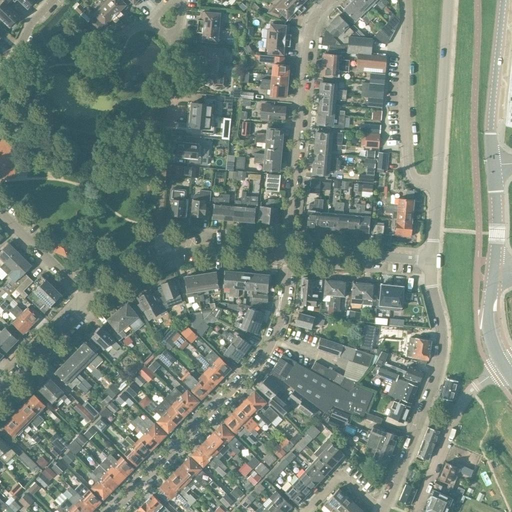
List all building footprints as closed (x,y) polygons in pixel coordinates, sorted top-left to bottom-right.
[(19,17),(9,8),(13,3),(10,0),(0,0),(0,17),(10,27),(11,26),(12,27),(16,23),(15,22),(19,17)] [(10,0),(13,3),(16,0),(19,0),(28,8),(32,4),(33,5),(37,1),(36,0),(10,0)] [(128,6),(121,0),(100,0),(103,2),(120,19),(124,15),(121,12),(128,6)] [(302,13),(289,0),(280,0),(267,13),(279,18),(282,14),(288,20),(295,14),(297,17),(302,13)] [(303,6),(309,0),(289,0),(302,13),(306,8),(303,6)] [(366,10),(370,6),(364,0),(354,0),(352,2),(370,21),(374,17),(366,10)] [(385,6),(378,0),(364,0),(370,6),(374,2),(382,10),(385,6)] [(120,19),(103,2),(96,9),(97,11),(94,14),(95,15),(89,20),(98,29),(103,24),(107,27),(113,21),(115,24),(120,19)] [(370,21),(352,2),(349,5),(348,5),(344,9),(345,9),(344,10),(355,21),(359,17),(367,24),(370,21)] [(85,10),(80,5),(75,9),(81,15),(85,10)] [(221,28),(222,18),(220,18),(220,13),(202,12),(201,20),(198,20),(197,26),(221,28)] [(394,31),(400,21),(393,14),(387,23),(394,31)] [(347,37),(349,35),(348,34),(353,30),(339,16),(337,16),(334,18),(334,20),(331,23),(332,24),(327,29),(325,36),(324,45),(334,46),(349,47),(348,53),(358,53),(371,55),(372,39),(361,38),(348,37),(348,45),(341,44),(334,37),(340,31),(341,31),(347,37)] [(389,40),(394,31),(387,23),(380,31),(389,40)] [(287,34),(288,25),(270,24),(270,29),(267,29),(266,38),(290,41),(291,34),(287,34)] [(220,38),(221,28),(197,26),(197,32),(200,32),(199,41),(217,43),(218,38),(220,38)] [(389,40),(380,31),(372,39),(387,45),(389,40)] [(285,55),(286,46),(290,47),(290,41),(266,38),(266,48),(268,48),(268,53),(285,55)] [(223,64),(224,54),(221,54),(222,49),(204,47),(203,56),(199,56),(199,62),(223,64)] [(339,61),(339,55),(324,53),(324,54),(323,55),(323,59),(324,60),(323,64),(349,67),(349,62),(339,61)] [(384,72),(386,56),(371,55),(358,53),(357,68),(360,70),(384,72)] [(290,67),(289,66),(289,65),(284,65),(284,57),(259,55),(259,62),(270,63),(273,65),(273,70),(268,70),(267,75),(273,75),(289,77),(288,76),(288,72),(289,71),(290,67)] [(225,86),(226,73),(222,73),(223,64),(199,62),(198,68),(202,68),(201,77),(214,78),(213,85),(225,86)] [(348,72),(349,67),(323,64),(323,69),(322,70),(321,73),(322,74),(322,75),(337,77),(338,71),(348,72)] [(384,84),(385,74),(370,73),(369,83),(384,84)] [(288,81),(289,77),(273,75),(272,81),(261,79),(261,84),(287,86),(287,82),(288,81)] [(336,89),(337,84),(322,83),(320,84),(320,88),(321,89),(320,93),(346,95),(347,90),(336,89)] [(383,98),(384,84),(369,83),(368,97),(383,98)] [(286,91),(287,86),(261,84),(260,89),(271,90),(271,96),(286,97),(286,96),(287,96),(287,91),(286,91)] [(346,100),(346,95),(320,93),(320,98),(319,99),(319,103),(335,105),(335,99),(346,100)] [(191,102),(190,114),(215,117),(217,99),(204,97),(203,104),(191,102)] [(382,108),(383,98),(368,97),(367,106),(382,108)] [(340,105),(335,105),(319,103),(318,108),(319,109),(319,114),(345,116),(345,111),(340,111),(340,105)] [(262,105),(261,120),(269,121),(269,118),(285,120),(286,107),(270,106),(270,105),(262,105)] [(380,119),(381,111),(373,110),(372,118),(380,119)] [(190,114),(189,126),(201,128),(200,134),(213,135),(215,117),(190,114)] [(344,121),(345,116),(319,114),(318,118),(317,119),(317,123),(318,124),(333,126),(333,120),(344,121)] [(379,134),(380,125),(366,124),(365,132),(379,134)] [(283,136),(284,130),(283,130),(283,129),(268,128),(267,134),(256,133),(256,137),(282,140),(282,135),(283,136)] [(316,138),(316,143),(342,145),(343,133),(331,132),(331,133),(317,132),(316,133),(316,137),(316,138)] [(379,134),(368,133),(368,140),(365,140),(365,147),(378,148),(379,134)] [(281,144),(282,140),(256,137),(255,142),(266,143),(265,148),(282,150),(283,144),(281,144)] [(177,142),(176,156),(188,157),(187,163),(200,164),(202,145),(177,142)] [(341,150),(342,145),(316,143),(316,147),(315,148),(314,153),(330,155),(331,149),(341,150)] [(281,156),(282,150),(265,148),(265,154),(254,153),(254,158),(280,160),(280,156),(281,156)] [(385,169),(386,153),(379,152),(377,172),(383,172),(383,169),(385,169)] [(330,160),(330,155),(314,153),(314,158),(314,159),(314,163),(340,166),(340,161),(330,160)] [(279,165),(280,160),(254,158),(253,163),(264,164),(264,170),(279,171),(279,170),(280,170),(281,165),(279,165)] [(374,168),(375,159),(364,159),(364,167),(374,168)] [(339,171),(340,166),(314,163),(314,168),(313,168),(312,172),(313,173),(313,174),(328,175),(329,169),(339,171)] [(181,176),(182,166),(172,165),(170,175),(181,176)] [(247,181),(247,172),(237,171),(237,180),(247,181)] [(278,191),(280,176),(267,175),(266,190),(278,191)] [(320,190),(321,182),(311,181),(311,189),(320,190)] [(183,216),(185,190),(171,189),(170,200),(172,200),(170,215),(183,216)] [(204,217),(205,203),(209,203),(210,191),(200,190),(199,194),(198,194),(194,195),(193,196),(193,200),(192,200),(191,216),(192,216),(193,217),(197,218),(198,216),(204,217)] [(412,210),(414,191),(408,190),(407,199),(399,198),(398,204),(390,203),(391,198),(387,198),(386,208),(412,210)] [(243,221),(246,196),(246,192),(242,191),(241,201),(235,200),(234,206),(233,221),(238,221),(238,220),(243,221)] [(223,219),(225,194),(221,194),(220,198),(212,197),(212,205),(213,205),(212,219),(217,219),(223,219)] [(233,221),(234,206),(228,205),(230,195),(225,194),(223,219),(228,220),(233,221)] [(254,223),(255,209),(256,209),(257,202),(249,202),(250,196),(246,196),(243,221),(249,221),(248,222),(254,223)] [(275,223),(276,208),(273,208),(274,199),(268,199),(267,207),(264,207),(262,222),(264,222),(265,224),(267,224),(269,222),(275,223)] [(316,228),(319,199),(315,199),(314,204),(309,204),(309,211),(308,211),(308,217),(307,217),(306,224),(307,224),(307,227),(316,228)] [(326,229),(328,214),(322,213),(323,200),(319,199),(316,228),(316,227),(320,228),(321,229),(326,229)] [(337,229),(339,203),(335,203),(334,215),(328,214),(326,229),(332,230),(333,229),(337,229)] [(347,231),(349,216),(343,216),(344,203),(339,203),(337,229),(341,230),(342,231),(347,231)] [(358,231),(360,205),(356,205),(355,210),(349,210),(349,216),(347,231),(353,232),(354,231),(358,231)] [(368,233),(370,212),(364,211),(364,205),(360,205),(358,231),(362,232),(363,233),(368,233)] [(411,221),(412,210),(386,208),(386,212),(393,213),(393,219),(411,221)] [(383,234),(384,223),(377,222),(377,219),(372,219),(371,233),(383,234)] [(410,237),(411,221),(393,219),(391,232),(388,232),(388,235),(410,237)] [(58,238),(52,250),(53,250),(56,251),(66,256),(72,244),(58,238)] [(0,258),(4,262),(15,251),(8,243),(0,251),(0,258)] [(0,267),(8,275),(23,259),(15,251),(4,262),(0,266),(0,267)] [(16,290),(28,277),(24,273),(31,266),(23,259),(8,275),(12,279),(3,289),(10,296),(16,290)] [(233,297),(235,273),(230,273),(230,272),(226,271),(225,272),(223,286),(229,287),(228,301),(232,301),(233,297)] [(218,287),(215,273),(214,272),(210,272),(209,274),(205,274),(208,294),(213,293),(212,288),(218,287)] [(244,288),(246,273),(239,272),(239,274),(235,273),(233,297),(237,297),(238,287),(244,288)] [(208,294),(205,274),(203,273),(200,274),(199,275),(195,276),(199,301),(205,300),(204,295),(208,294)] [(257,301),(258,289),(257,289),(257,288),(255,288),(256,275),(252,274),(252,273),(246,273),(244,288),(252,289),(251,306),(265,309),(266,302),(257,301)] [(268,290),(268,282),(270,282),(270,274),(256,273),(256,275),(255,288),(257,288),(257,289),(258,289),(257,301),(266,302),(266,301),(267,301),(268,295),(267,295),(267,290),(268,290)] [(60,294),(40,275),(35,281),(40,286),(29,297),(44,312),(60,295),(60,294)] [(185,277),(185,278),(188,297),(194,296),(195,302),(199,301),(195,276),(190,277),(189,276),(185,276),(185,277)] [(24,291),(33,281),(28,277),(16,290),(24,298),(28,295),(24,291)] [(312,291),(313,280),(307,279),(308,278),(302,277),(300,294),(316,295),(316,291),(312,291)] [(332,315),(335,280),(325,279),(323,295),(329,296),(327,314),(332,315)] [(181,301),(173,280),(161,284),(167,299),(175,296),(177,303),(181,301)] [(335,280),(332,315),(346,318),(347,313),(347,310),(338,310),(340,297),(345,297),(348,297),(348,292),(345,292),(346,281),(335,280)] [(362,299),(363,283),(352,282),(351,298),(362,299)] [(361,305),(376,306),(378,284),(363,283),(362,299),(361,305)] [(381,284),(378,309),(390,310),(392,285),(381,284)] [(392,285),(390,310),(401,311),(403,287),(392,285)] [(167,312),(162,301),(158,303),(151,290),(144,294),(142,293),(139,295),(139,297),(137,298),(149,320),(160,313),(161,315),(167,312)] [(315,306),(316,296),(316,295),(321,296),(321,292),(316,291),(316,295),(300,294),(299,305),(315,306)] [(9,304),(14,299),(10,296),(5,301),(9,304)] [(0,313),(9,304),(5,301),(0,305),(0,313)] [(119,311),(118,312),(128,324),(133,330),(139,325),(142,322),(127,304),(128,304),(123,308),(121,307),(119,309),(119,311)] [(238,304),(236,308),(243,310),(244,310),(247,311),(244,318),(261,324),(262,319),(262,318),(263,313),(255,310),(255,309),(255,307),(245,305),(238,304)] [(38,318),(27,307),(23,312),(16,306),(13,308),(30,326),(38,318)] [(219,320),(222,309),(216,307),(211,312),(209,314),(213,317),(219,320)] [(30,326),(13,308),(10,312),(17,318),(12,323),(23,333),(30,326)] [(200,324),(195,309),(188,311),(193,330),(200,324)] [(350,311),(348,318),(358,320),(360,312),(350,311)] [(122,329),(128,324),(118,312),(117,312),(116,312),(113,315),(112,316),(108,320),(109,320),(124,338),(127,335),(122,329)] [(323,326),(324,321),(326,321),(328,316),(315,313),(314,318),(299,314),(297,319),(296,319),(295,322),(296,323),(296,325),(310,329),(312,323),(323,326)] [(205,325),(213,317),(209,314),(201,322),(205,325)] [(259,329),(261,324),(244,318),(242,324),(238,323),(237,326),(237,327),(237,328),(246,333),(248,330),(256,333),(257,329),(259,329)] [(208,327),(205,325),(201,322),(200,324),(193,330),(200,337),(208,327)] [(370,350),(375,326),(364,324),(359,348),(370,350)] [(17,339),(5,328),(1,332),(0,331),(0,338),(9,347),(17,339)] [(92,337),(90,339),(99,348),(101,345),(105,349),(109,344),(116,351),(120,346),(101,328),(100,329),(97,331),(96,331),(93,334),(93,336),(92,337)] [(192,334),(186,329),(182,334),(187,339),(192,334)] [(230,333),(225,339),(231,344),(244,353),(247,349),(247,347),(250,343),(243,338),(244,337),(234,332),(232,335),(230,333)] [(177,346),(184,338),(178,333),(172,340),(177,346)] [(133,342),(129,337),(123,341),(128,346),(133,342)] [(408,347),(406,356),(417,358),(416,361),(425,365),(427,360),(428,358),(428,353),(431,341),(410,337),(410,340),(409,342),(408,345),(408,347)] [(9,347),(0,338),(0,352),(2,354),(9,347)] [(371,355),(320,338),(316,350),(368,366),(371,355)] [(170,339),(164,345),(168,349),(174,343),(170,339)] [(103,361),(86,343),(85,344),(84,343),(81,347),(81,348),(78,351),(96,368),(103,361)] [(244,353),(231,344),(226,349),(223,347),(220,351),(228,357),(230,356),(237,361),(239,357),(241,357),(244,353)] [(211,350),(204,358),(223,376),(226,372),(227,372),(229,370),(229,369),(230,368),(211,350)] [(96,368),(78,351),(71,358),(81,369),(85,365),(92,371),(96,368)] [(173,358),(166,351),(159,358),(166,365),(173,358)] [(383,368),(387,354),(382,352),(375,365),(383,368)] [(282,354),(273,369),(275,370),(273,373),(325,411),(332,404),(363,417),(373,393),(355,387),(357,382),(358,381),(343,376),(328,368),(328,369),(315,361),(309,370),(296,363),(296,362),(282,354)] [(223,376),(204,358),(201,355),(198,358),(204,364),(199,369),(204,373),(215,383),(223,376)] [(77,373),(81,369),(71,358),(63,366),(84,386),(87,383),(77,373)] [(154,373),(161,365),(156,360),(149,368),(154,373)] [(89,390),(84,386),(63,366),(60,369),(59,368),(56,372),(56,373),(72,389),(76,385),(85,394),(89,390)] [(148,381),(154,375),(145,366),(139,373),(148,381)] [(390,372),(398,375),(418,383),(423,371),(409,366),(406,373),(397,369),(398,368),(392,366),(390,372)] [(398,375),(390,372),(380,368),(378,374),(393,380),(396,381),(397,379),(398,375)] [(215,383),(204,373),(200,377),(193,369),(189,373),(208,391),(215,383)] [(208,391),(189,373),(186,376),(189,380),(185,384),(200,399),(201,397),(203,397),(204,396),(204,394),(208,391)] [(144,381),(138,375),(132,380),(139,387),(144,381)] [(275,395),(280,389),(267,377),(258,387),(272,399),(269,403),(276,409),(283,402),(275,395)] [(120,390),(128,382),(124,378),(115,386),(120,390)] [(447,378),(441,397),(452,400),(457,381),(447,378)] [(67,397),(49,379),(48,380),(48,381),(46,384),(44,384),(41,387),(41,389),(40,390),(42,392),(43,393),(43,392),(57,405),(62,400),(63,401),(67,397)] [(393,380),(388,394),(398,398),(411,403),(417,387),(404,382),(397,379),(396,381),(393,380)] [(119,391),(112,384),(105,391),(113,398),(119,391)] [(133,398),(140,391),(133,385),(126,392),(133,398)] [(197,401),(186,391),(182,395),(175,388),(171,391),(190,409),(193,405),(194,406),(196,404),(196,403),(197,401)] [(190,409),(171,391),(164,399),(182,417),(190,409)] [(316,408),(293,391),(289,396),(299,404),(296,407),(309,417),(316,408)] [(278,415),(270,407),(265,411),(261,407),(265,402),(254,392),(253,393),(252,393),(250,394),(250,396),(247,399),(265,418),(271,423),(278,415)] [(45,406),(34,395),(31,399),(30,398),(26,402),(39,415),(44,410),(42,409),(45,406)] [(121,406),(128,399),(123,395),(116,402),(121,406)] [(105,406),(112,399),(108,396),(102,403),(105,406)] [(154,400),(152,402),(156,406),(175,424),(182,417),(164,399),(158,404),(154,400)] [(247,399),(239,407),(258,425),(262,420),(268,426),(271,423),(265,418),(257,410),(247,399)] [(175,424),(156,406),(152,402),(151,401),(146,405),(152,411),(153,410),(161,417),(157,421),(168,432),(169,431),(170,431),(171,429),(171,428),(175,424)] [(403,422),(409,407),(393,401),(388,416),(403,422)] [(22,408),(19,411),(29,421),(31,423),(34,420),(39,415),(26,402),(21,407),(22,408)] [(98,413),(87,402),(83,406),(94,417),(98,413)] [(282,415),(289,407),(283,402),(276,409),(282,415)] [(118,409),(112,403),(107,407),(114,414),(118,409)] [(93,418),(78,404),(74,408),(85,419),(84,420),(87,424),(93,418)] [(239,407),(232,415),(243,425),(250,433),(255,437),(257,434),(253,430),(258,425),(239,407)] [(333,408),(330,416),(342,421),(345,422),(348,415),(345,413),(333,408)] [(29,421),(19,411),(16,414),(15,413),(11,418),(24,431),(28,426),(27,424),(29,421)] [(51,411),(48,414),(54,420),(57,417),(51,411)] [(380,425),(382,419),(367,413),(365,419),(380,425)] [(250,433),(232,415),(229,418),(227,418),(225,420),(225,421),(224,422),(240,437),(244,433),(247,436),(250,433)] [(165,435),(146,417),(142,421),(137,416),(134,420),(157,442),(161,439),(162,439),(164,437),(164,436),(165,435)] [(24,431),(11,418),(6,422),(7,423),(4,426),(14,437),(17,434),(19,436),(24,431)] [(108,425),(101,418),(94,424),(102,432),(108,425)] [(338,428),(340,422),(329,418),(327,424),(338,428)] [(157,442),(134,420),(130,423),(143,435),(139,439),(150,450),(157,442)] [(237,440),(222,425),(221,426),(219,426),(218,427),(218,429),(214,433),(233,451),(236,448),(233,444),(237,440)] [(371,433),(373,434),(374,434),(381,437),(380,439),(386,441),(385,443),(394,446),(398,436),(384,431),(385,429),(374,425),(371,433)] [(428,459),(434,443),(433,442),(438,431),(427,427),(415,459),(422,462),(424,457),(428,459)] [(67,433),(63,437),(67,442),(71,437),(67,433)] [(233,451),(214,433),(207,440),(222,455),(226,451),(230,454),(233,451)] [(294,445),(302,437),(297,433),(289,441),(294,445)] [(394,446),(385,443),(386,441),(380,439),(381,437),(374,434),(373,434),(373,435),(371,435),(370,437),(380,441),(377,449),(376,449),(390,455),(394,446)] [(305,439),(301,442),(306,446),(309,443),(312,439),(308,435),(305,439)] [(150,450),(139,439),(135,444),(127,436),(124,440),(143,458),(150,450)] [(16,454),(0,438),(0,458),(1,459),(0,459),(0,463),(3,467),(16,454)] [(56,439),(52,443),(61,452),(65,448),(56,439)] [(143,458),(124,440),(121,443),(128,451),(124,455),(135,465),(136,464),(137,464),(139,462),(139,461),(143,458)] [(222,455),(207,440),(199,448),(218,466),(221,462),(218,459),(222,455)] [(286,453),(294,445),(289,441),(281,448),(286,453)] [(299,453),(306,446),(301,442),(295,449),(299,453)] [(344,455),(331,443),(324,450),(337,462),(344,455)] [(285,453),(276,445),(271,451),(279,459),(285,453)] [(337,462),(324,450),(321,446),(314,454),(318,457),(331,469),(337,462)] [(386,467),(390,455),(376,449),(377,449),(368,446),(367,450),(375,454),(372,462),(386,467)] [(60,452),(55,447),(51,451),(56,456),(60,452)] [(218,466),(199,448),(196,452),(195,451),(193,453),(193,454),(192,456),(202,466),(207,461),(215,469),(218,466)] [(293,460),(299,453),(295,449),(288,456),(293,460)] [(268,466),(275,459),(268,453),(262,460),(268,466)] [(37,467),(23,454),(19,458),(35,475),(40,470),(36,467),(37,467)] [(133,468),(122,457),(117,462),(110,454),(106,458),(125,476),(129,472),(130,472),(132,470),(132,469),(133,468)] [(286,467),(293,460),(288,456),(281,463),(286,467)] [(41,457),(36,462),(43,468),(47,463),(41,457)] [(331,469),(318,457),(311,464),(324,476),(331,469)] [(125,476),(106,458),(99,465),(118,483),(125,476)] [(185,462),(182,466),(200,484),(204,488),(208,484),(204,481),(203,480),(207,476),(204,473),(189,458),(188,459),(187,459),(185,461),(185,462)] [(66,468),(59,461),(52,468),(59,475),(66,468)] [(449,482),(454,470),(455,466),(446,462),(439,478),(449,482)] [(279,473),(286,467),(281,463),(275,469),(279,473)] [(261,478),(268,470),(261,464),(254,471),(261,478)] [(324,476),(311,464),(305,471),(318,483),(324,476)] [(118,483),(99,465),(92,473),(110,491),(118,483)] [(200,484),(182,466),(174,473),(190,489),(194,485),(197,488),(200,484)] [(276,477),(279,473),(275,469),(267,477),(272,482),(277,478),(276,477)] [(318,483),(305,471),(298,478),(311,490),(318,483)] [(110,491),(92,473),(88,476),(96,484),(92,488),(103,498),(104,497),(105,497),(107,496),(107,494),(110,491)] [(186,493),(190,489),(174,473),(167,481),(186,499),(191,505),(196,500),(190,494),(189,496),(186,493)] [(254,485),(260,479),(256,474),(252,478),(250,476),(247,479),(254,485)] [(311,490),(298,478),(292,485),(305,497),(311,490)] [(186,499),(167,481),(163,484),(162,484),(160,486),(160,487),(159,488),(170,499),(174,495),(184,504),(183,506),(186,510),(191,505),(186,499)] [(18,483),(8,493),(10,495),(13,498),(14,498),(24,488),(18,483)] [(33,495),(39,488),(35,483),(28,490),(33,495)] [(100,501),(81,483),(74,491),(92,509),(96,505),(97,506),(99,504),(99,503),(100,501)] [(409,504),(416,488),(405,484),(399,500),(409,504)] [(305,497),(292,485),(285,492),(298,504),(305,497)] [(257,487),(251,494),(255,498),(262,491),(257,487)] [(71,488),(67,491),(72,496),(68,500),(81,511),(89,511),(92,509),(74,491),(71,488)] [(331,511),(346,495),(339,488),(324,505),(331,511)] [(428,511),(444,511),(451,498),(434,490),(425,510),(428,511)] [(275,491),(269,498),(272,501),(283,511),(285,511),(292,506),(279,494),(275,491)] [(34,502),(26,494),(19,501),(27,509),(34,502)] [(145,502),(154,511),(169,511),(152,495),(145,502)] [(233,502),(226,495),(220,501),(227,508),(233,502)] [(331,511),(343,511),(353,502),(346,495),(331,511)] [(81,511),(68,500),(67,498),(59,506),(64,511),(81,511)] [(283,511),(272,501),(265,508),(269,511),(283,511)] [(154,511),(145,502),(137,510),(139,511),(154,511)] [(356,511),(360,508),(353,502),(343,511),(356,511)]
